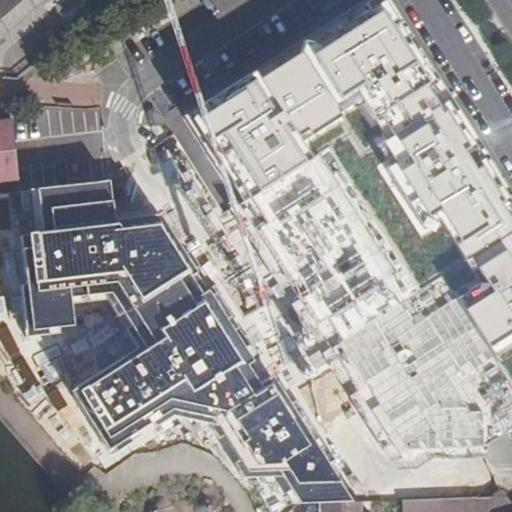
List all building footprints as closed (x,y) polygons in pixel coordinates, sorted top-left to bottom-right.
[(0,0),(0,11),(12,0),(0,0)] [(386,0),(365,0),(181,117),(224,185),(234,179),(247,200),(327,148),(419,292),(396,306),(485,446),(511,428),(511,198),(471,134),(466,137),(459,127),(464,123),(417,49),(411,53),(405,42),(410,38),(386,0)] [(450,59),(474,45),(459,19),(435,33),(450,59)] [(11,120),(0,121),(0,182),(17,181),(11,120)] [(0,195),(0,225),(31,222),(27,192),(0,195)] [(0,227),(0,373),(13,389),(74,360),(115,355),(113,330),(120,323),(110,313),(108,294),(104,271),(83,256),(80,235),(62,237),(59,220),(0,227)] [(127,292),(130,313),(152,332),(270,316),(290,296),(329,292),(325,248),(281,233),(182,245),(160,226),(124,269),(127,292)] [(113,330),(115,355),(140,352),(153,347),(294,329),(290,296),(270,316),(152,332),(130,313),(127,292),(108,294),(110,313),(120,323),(113,330)] [(317,438),(318,462),(337,441),(337,418),(325,418),(291,357),(295,355),(293,351),(366,313),(359,299),(268,348),(317,438)] [(291,357),(325,418),(337,418),(418,415),(415,384),(377,312),(372,315),(366,313),(293,351),(295,355),(291,357)] [(297,476),(297,483),(320,504),(448,500),(447,478),(460,478),(460,457),(438,457),(438,438),(337,441),(318,462),(294,462),(297,476)] [(478,499),(460,478),(447,478),(448,500),(478,499)] [(448,500),(396,502),(396,511),(510,511),(500,493),(490,498),(486,499),(478,499),(448,500)] [(206,511),(205,509),(195,511),(191,511),(188,500),(178,503),(180,511),(206,511)] [(352,511),(352,503),(320,504),(320,511),(352,511)]
